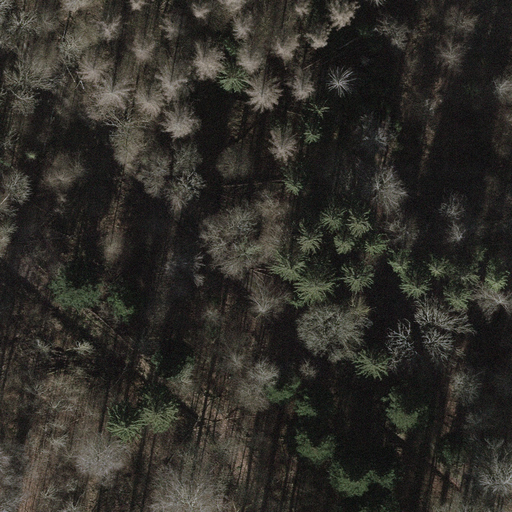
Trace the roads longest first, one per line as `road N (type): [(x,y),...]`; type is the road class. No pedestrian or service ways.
road 1 (track): [(500,511),(235,265),(0,20)]
road 2 (track): [(0,251),(220,424),(260,502),(274,511)]
